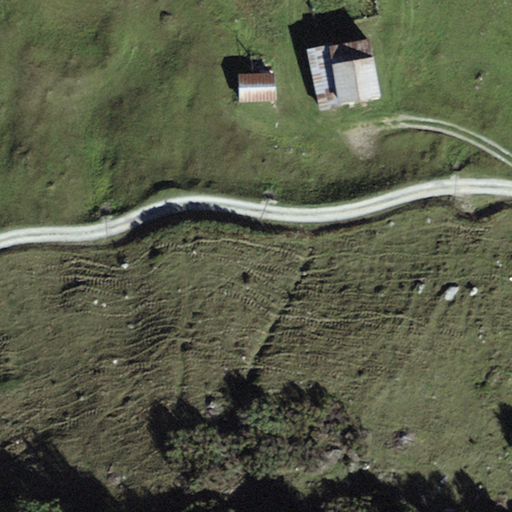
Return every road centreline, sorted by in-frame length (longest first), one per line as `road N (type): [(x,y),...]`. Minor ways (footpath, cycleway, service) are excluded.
road 1 (track): [(0,240),(100,232),(177,207),(333,215),(418,193),(511,193)]
road 2 (track): [(511,166),(446,131),(398,122),(338,131)]
